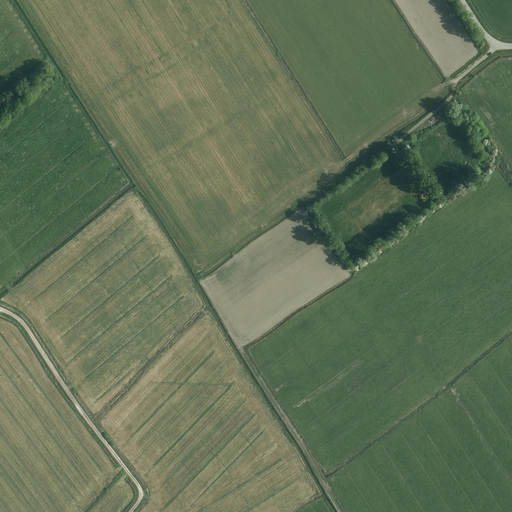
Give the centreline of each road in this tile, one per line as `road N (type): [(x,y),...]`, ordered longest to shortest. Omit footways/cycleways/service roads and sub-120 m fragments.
road 1 (track): [(132,511),(142,496),(138,485),(21,321),(0,309)]
road 2 (track): [(341,165),(496,43)]
